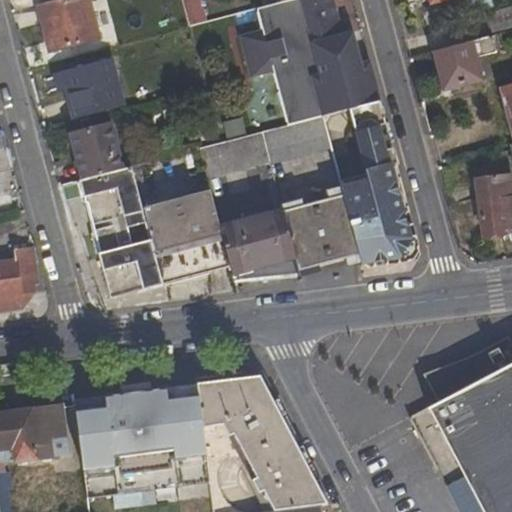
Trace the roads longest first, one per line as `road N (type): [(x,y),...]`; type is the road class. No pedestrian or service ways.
road 1 (residential): [(0,42),(80,344)]
road 2 (residential): [(450,297),(371,0)]
road 3 (residential): [(272,322),(365,511)]
road 4 (tertiary): [(272,322),(80,344)]
road 5 (tertiary): [(450,297),(272,322)]
